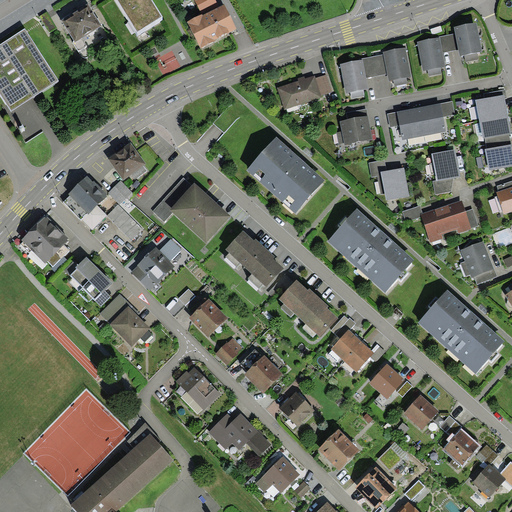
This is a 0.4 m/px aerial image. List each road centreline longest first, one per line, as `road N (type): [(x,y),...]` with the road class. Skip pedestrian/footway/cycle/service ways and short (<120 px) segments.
road 1 (residential): [(168,97),(174,126),(203,167),(511,442)]
road 2 (residential): [(354,511),(191,345)]
road 3 (secondary): [(386,16),(168,97)]
road 4 (residential): [(191,345),(33,196)]
road 5 (residential): [(511,77),(384,101),(391,164)]
road 6 (secondary): [(168,97),(69,160),(33,196)]
